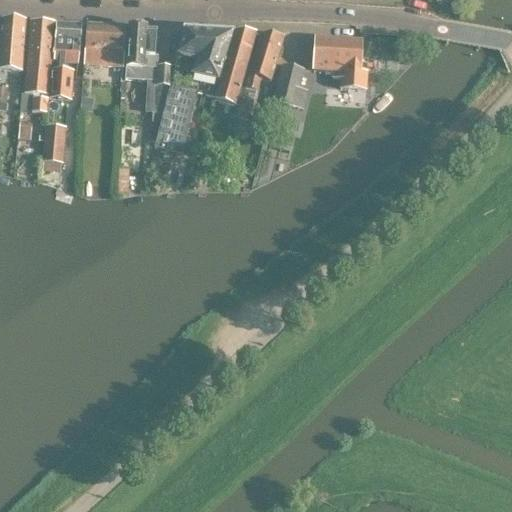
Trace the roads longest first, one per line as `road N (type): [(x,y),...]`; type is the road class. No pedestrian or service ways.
road 1 (unclassified): [(72,511),(511,96)]
road 2 (tertiary): [(511,42),(262,8),(208,13)]
road 3 (tertiary): [(208,13),(0,5)]
